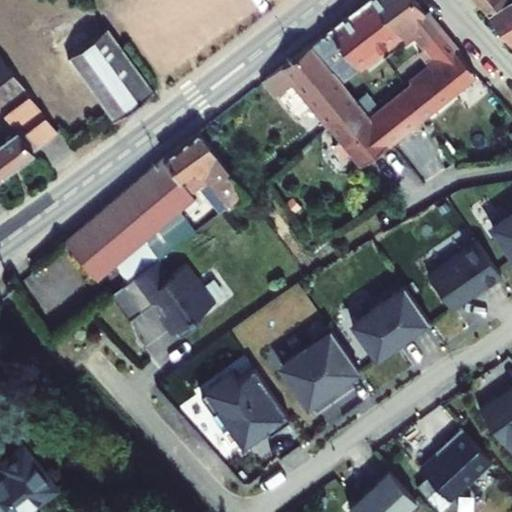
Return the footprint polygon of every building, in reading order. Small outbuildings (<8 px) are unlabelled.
[(290,94),(336,151),(356,175),(475,78),(402,0),(372,0),(277,76),(258,91),(272,108),(290,94)] [(498,0),(483,0),(478,4),(491,18),(506,8),(498,0)] [(511,5),(506,8),(491,18),(511,42),(511,5)] [(154,93),(110,30),(93,43),(71,59),(113,122),(154,93)] [(16,71),(36,99),(74,72),(54,44),(16,71)] [(0,185),(35,159),(31,153),(58,135),(0,52),(0,113),(3,117),(8,127),(0,137),(0,185)] [(205,215),(210,222),(230,209),(214,188),(229,176),(198,138),(143,178),(50,247),(59,259),(89,294),(112,276),(124,290),(150,270),(186,242),(177,230),(140,258),(137,255),(186,216),(183,211),(196,200),(208,214),(205,215)] [(511,209),(502,217),(505,221),(491,232),(511,259),(511,209)] [(500,278),(475,245),(427,281),(451,313),(482,289),(483,291),(500,278)] [(164,288),(150,270),(124,290),(116,296),(135,322),(148,311),(175,346),(194,332),(191,328),(205,317),(189,295),(192,292),(180,275),(164,288)] [(430,329),(402,291),(350,330),(375,364),(405,342),(408,345),(430,329)] [(124,331),(135,322),(116,296),(104,305),(124,331)] [(356,376),(324,332),(308,345),(311,349),(278,375),(308,415),(327,401),(325,399),(356,376)] [(286,426),(249,377),(233,389),(228,381),(196,404),(212,424),(217,421),(241,452),(256,441),(260,446),(286,426)] [(511,391),(493,405),(491,401),(474,412),(495,447),(510,464),(511,462),(511,391)] [(495,462),(463,426),(432,454),(436,458),(423,470),(452,501),(495,462)] [(0,492),(15,511),(23,511),(53,489),(21,446),(16,450),(12,446),(0,455),(0,459),(3,463),(0,465),(0,492)] [(404,511),(417,501),(387,468),(347,503),(354,511),(404,511)] [(0,511),(15,511),(0,492),(0,511)]
